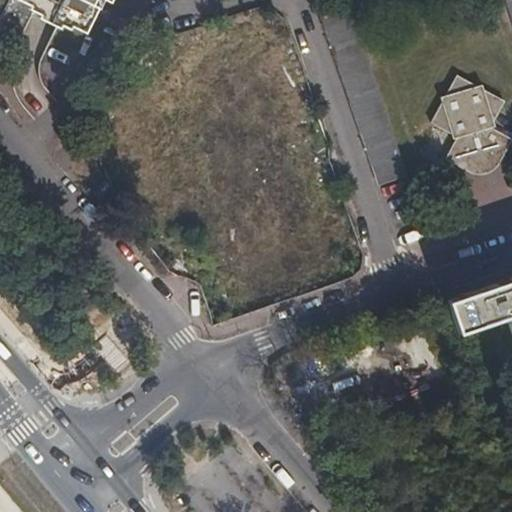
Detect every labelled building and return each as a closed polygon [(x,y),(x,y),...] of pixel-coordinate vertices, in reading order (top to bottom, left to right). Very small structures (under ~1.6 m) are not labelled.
[(72,27),(85,34),(101,0),(102,0),(111,4),(113,0),(18,0),(31,7),(29,10),(40,15),(38,19),(60,30),(62,27),(70,30),(72,27)] [(346,0),(328,0),(316,4),(377,182),(404,173),(352,17),(346,0)] [(445,159),(468,170),(474,160),(474,158),(487,153),(488,154),(500,161),(511,139),(511,138),(491,127),(504,100),(457,74),(431,122),(457,136),(445,159)] [(474,160),(468,170),(472,173),(476,174),(480,174),(486,173),(490,171),(495,168),(500,161),(488,154),(487,153),(474,158),(474,160)] [(404,173),(377,182),(378,185),(406,177),(404,173)] [(507,316),(511,329),(511,267),(443,294),(454,331),(507,316)]
